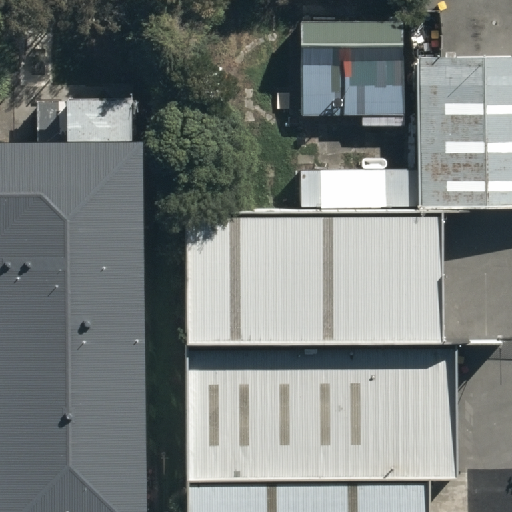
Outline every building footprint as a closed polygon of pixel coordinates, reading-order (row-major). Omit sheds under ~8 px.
[(405,24),(294,25),(295,123),(417,121),(416,55),(405,24)] [(511,215),(511,55),(416,55),(417,121),(417,173),(417,217),(441,217),(511,215)] [(73,103),(61,103),(61,149),(0,149),(0,511),(138,511),(135,149),(127,149),(127,104),(107,103),(107,89),(73,89),(73,103)] [(441,217),(417,217),(417,173),(305,174),(295,234),(179,235),(180,366),(431,363),(441,217)] [(180,366),(180,497),(419,497),(440,494),(438,362),(431,363),(180,366)] [(418,511),(419,497),(180,497),(180,511),(418,511)]
